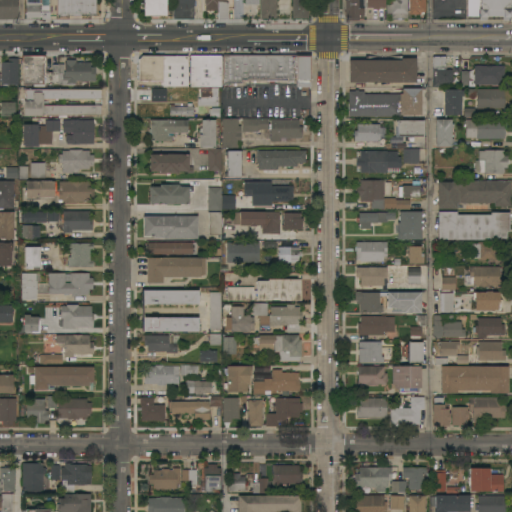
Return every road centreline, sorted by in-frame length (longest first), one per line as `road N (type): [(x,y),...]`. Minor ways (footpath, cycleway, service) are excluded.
road 1 (tertiary): [(329,511),(328,0)]
road 2 (tertiary): [(0,38),(511,39)]
road 3 (residential): [(124,511),(124,0)]
road 4 (residential): [(0,446),(511,446)]
